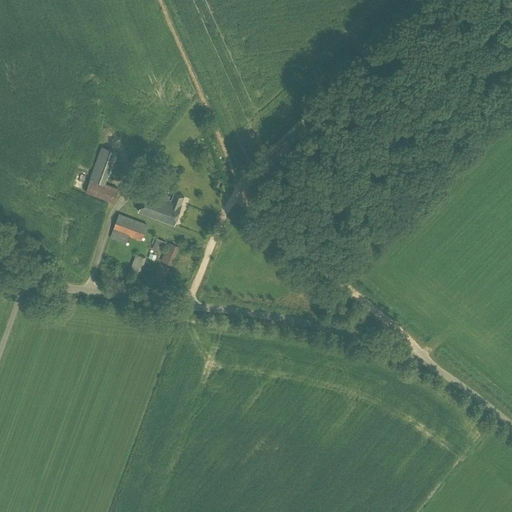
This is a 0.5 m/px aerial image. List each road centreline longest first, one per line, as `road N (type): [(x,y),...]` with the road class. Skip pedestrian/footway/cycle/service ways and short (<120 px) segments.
road 1 (unclassified): [(511,426),(429,365),(336,330),(0,278)]
road 2 (track): [(439,0),(235,192)]
road 3 (track): [(235,192),(416,344),(429,365)]
road 4 (track): [(235,192),(191,305)]
